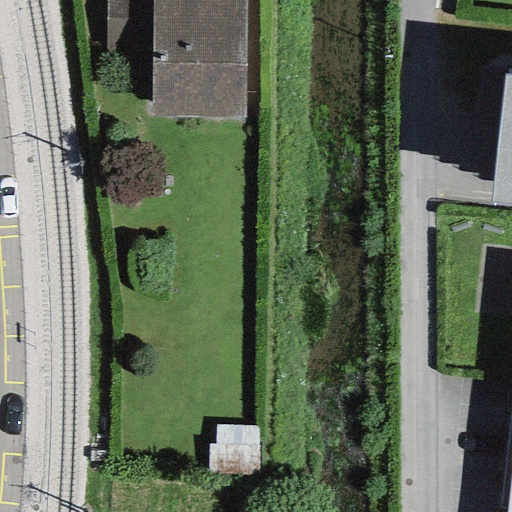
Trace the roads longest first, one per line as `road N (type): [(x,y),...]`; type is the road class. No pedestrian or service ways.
road 1 (residential): [(408,0),(414,511)]
road 2 (residential): [(0,495),(9,319),(0,169)]
